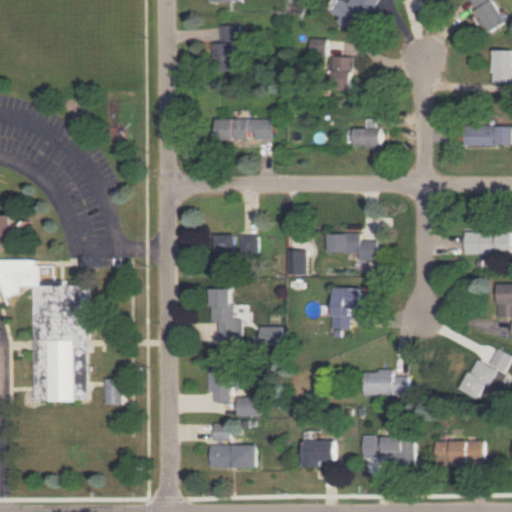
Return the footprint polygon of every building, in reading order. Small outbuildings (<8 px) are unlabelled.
[(360,32),(378,0),(356,0),(354,4),(346,0),(342,0),(335,12),(342,15),(339,21),(360,32)] [(472,0),(488,32),(505,24),(493,0),(472,0)] [(222,25),(222,43),(216,43),(216,71),(236,71),(236,45),(241,45),(241,24),(222,25)] [(311,54),(328,55),(329,38),(312,37),(311,54)] [(511,49),(495,49),(494,81),(511,81),(511,49)] [(353,88),(354,56),(335,55),(334,87),(353,88)] [(275,118),(218,119),(219,139),(254,138),(275,138),(275,118)] [(356,146),(384,147),(384,128),(378,127),(379,118),(368,118),(368,128),(356,128),(356,146)] [(511,144),(511,124),(465,125),(465,144),(511,144)] [(90,400),(90,284),(69,284),(65,280),(44,280),(44,266),(35,259),(0,258),(0,252),(12,240),(25,235),(25,224),(18,224),(18,214),(0,214),(0,272),(8,296),(36,287),(36,400),(90,400)] [(511,230),(467,231),(467,254),(511,252),(511,230)] [(380,240),(363,240),(363,233),(330,232),(330,251),(361,252),(361,260),(379,260),(380,240)] [(237,234),(217,234),(217,254),(238,254),(237,234)] [(260,253),(260,234),(241,235),(242,254),(260,253)] [(309,273),(309,249),(291,249),(291,273),(309,273)] [(511,282),(500,283),(501,316),(511,315),(511,282)] [(362,309),(363,287),(336,286),(335,327),(353,328),(354,309),(362,309)] [(235,288),(213,288),(212,320),(220,320),(220,337),(243,337),(244,318),(234,318),(235,288)] [(285,326),(263,326),(263,345),(285,345),(285,326)] [(511,360),(511,353),(500,347),(491,363),(506,371),(511,360)] [(216,401),(234,401),(232,353),(212,354),(213,390),(215,390),(216,401)] [(463,389),(479,397),(483,389),(494,394),(505,372),(478,358),(463,389)] [(411,395),(412,375),(396,375),(396,370),(366,370),(366,394),(411,395)] [(125,403),(125,378),(107,378),(107,403),(125,403)] [(263,396),(240,396),(239,415),(263,415),(263,396)] [(233,440),(233,422),(216,423),(217,440),(233,440)] [(419,464),(418,435),(366,437),(366,457),(396,456),(396,464),(419,464)] [(438,462),(487,461),(487,439),(438,441),(438,462)] [(338,460),(338,440),(306,440),(305,465),(324,466),(324,460),(338,460)] [(260,444),(213,444),(213,466),(260,466),(260,444)]
